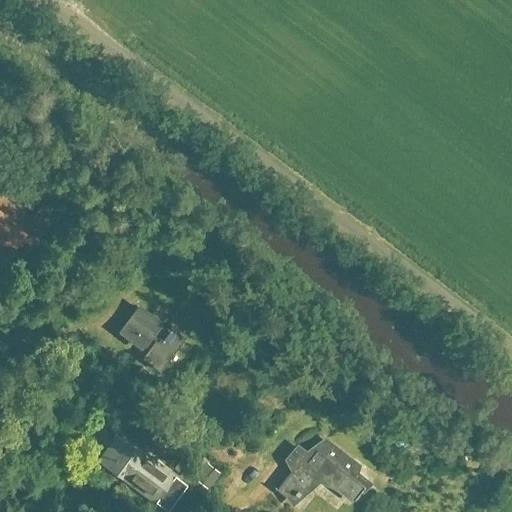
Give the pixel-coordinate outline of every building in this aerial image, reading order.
[(26,247),(39,229),(51,214),(40,206),(28,221),(1,200),(0,201),(0,240),(9,248),(16,239),(26,247)] [(160,325),(137,308),(120,332),(143,349),(144,347),(149,350),(143,359),(160,372),(186,337),(171,326),(166,333),(159,327),(160,325)] [(172,479),(119,441),(103,464),(122,478),(127,472),(159,496),(172,479)] [(356,502),(366,489),(350,477),(357,468),(324,443),(311,461),(305,456),(278,493),(275,491),(275,492),(292,505),(317,472),(356,501),(355,501),(356,502)] [(202,461),(193,454),(186,464),(181,460),(175,469),(189,479),(202,461)]
